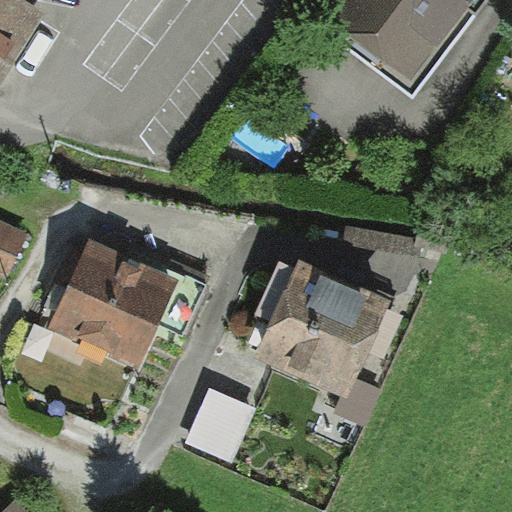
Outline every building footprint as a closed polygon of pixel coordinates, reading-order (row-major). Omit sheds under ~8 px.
[(0,0),(0,80),(46,11),(31,2),(32,0),(0,0)] [(477,0),(342,0),(326,21),(413,86),(477,0)] [(28,231),(0,218),(0,270),(8,274),(28,231)] [(163,274),(91,239),(48,328),(137,371),(161,322),(185,334),(212,278),(171,259),(163,274)] [(388,298),(299,259),(256,357),(345,396),(388,298)] [(254,409),(207,388),(184,439),(231,460),(254,409)]
